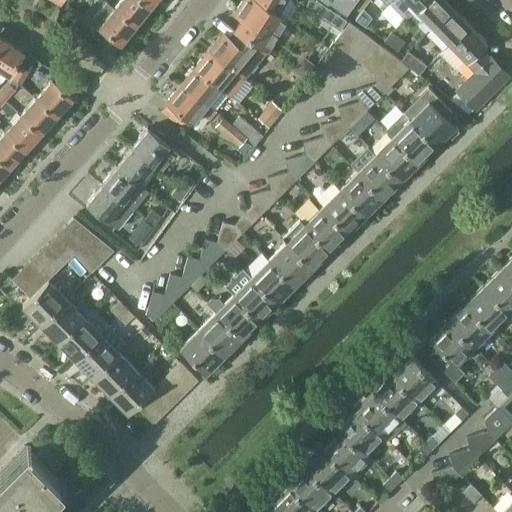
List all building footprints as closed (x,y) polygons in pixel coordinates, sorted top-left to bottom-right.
[(86,7),(76,0),(67,0),(64,4),(80,15),(86,7)] [(143,0),(118,0),(114,6),(136,23),(150,6),(143,0)] [(242,18),(236,27),(268,50),(269,49),(268,48),(287,18),(277,12),(258,0),(242,0),(241,0),(236,7),(237,11),(235,14),(242,18)] [(258,0),(277,12),(284,0),(258,0)] [(315,0),(310,9),(340,29),(347,19),(317,0),(315,0)] [(346,15),(356,0),(337,0),(333,6),(346,15)] [(390,0),(392,0),(408,16),(423,0),(384,0),(388,3),(390,0)] [(415,9),(432,26),(453,6),(447,0),(423,0),(408,16),(415,9)] [(136,23),(114,6),(98,26),(119,43),(136,23)] [(432,26),(449,43),(470,23),(453,6),(432,26)] [(334,41),(344,49),(359,28),(349,20),(334,41)] [(470,23),(449,43),(476,70),(457,89),(474,106),(508,73),(491,55),(489,57),(480,47),(487,40),(470,23)] [(223,33),(209,51),(243,79),(268,50),(236,27),(235,29),(236,30),(230,38),(223,33)] [(344,49),(354,56),(369,35),(359,28),(344,49)] [(404,41),(391,31),(384,40),(397,50),(404,41)] [(354,56),(363,63),(378,43),(369,35),(354,56)] [(2,37),(0,41),(0,67),(9,73),(23,50),(2,37)] [(378,43),(363,63),(374,71),(389,51),(378,43)] [(408,50),(401,59),(409,66),(419,74),(426,64),(408,50)] [(209,51),(195,68),(227,94),(228,93),(230,94),(243,79),(209,51)] [(374,71),(377,83),(385,90),(409,66),(401,59),(389,51),(374,71)] [(15,74),(22,79),(23,79),(31,65),(28,63),(32,56),(28,53),(15,74)] [(317,65),(303,55),(292,69),(306,80),(317,65)] [(195,68),(181,85),(215,112),(217,110),(215,109),(227,94),(195,68)] [(0,91),(0,95),(5,100),(16,89),(15,88),(22,79),(15,74),(9,82),(0,91)] [(51,79),(36,96),(57,115),(72,98),(51,79)] [(357,89),(360,101),(367,108),(385,90),(377,83),(357,89)] [(215,112),(181,85),(167,102),(192,122),(201,111),(210,119),(215,112)] [(36,96),(21,114),(41,132),(57,115),(36,96)] [(429,99),(411,117),(436,143),(455,125),(429,99)] [(271,100),(257,118),(268,127),(283,109),(271,100)] [(340,107),(343,119),(349,126),(367,108),(360,101),(340,107)] [(21,114),(5,131),(26,150),(41,132),(21,114)] [(232,124),(246,136),(256,144),(263,134),(239,114),(232,124)] [(246,136),(232,124),(223,116),(215,126),(239,145),(246,136)] [(411,117),(393,135),(418,161),(436,143),(411,117)] [(322,124),(325,136),(332,143),(349,126),(343,119),(322,124)] [(148,127),(131,147),(154,164),(162,154),(171,162),(180,152),(148,127)] [(5,131),(0,136),(0,156),(11,166),(26,150),(5,131)] [(393,135),(375,152),(401,178),(418,161),(393,135)] [(304,142),(307,154),(314,161),(332,143),(325,136),(304,142)] [(131,147),(117,165),(139,183),(139,182),(154,164),(131,147)] [(375,152),(358,170),(383,196),(401,178),(375,152)] [(286,159),(289,171),(297,178),(314,161),(307,154),(286,159)] [(0,156),(0,178),(11,166),(0,156)] [(117,165),(101,184),(133,209),(149,190),(139,182),(139,183),(117,165)] [(358,170),(340,187),(366,213),(383,196),(358,170)] [(269,176),(272,188),(279,196),(297,178),(289,171),(269,176)] [(185,174),(178,183),(188,190),(195,181),(185,174)] [(188,190),(178,183),(171,193),(181,200),(188,190)] [(133,209),(101,184),(86,202),(117,228),(133,209)] [(340,187),(322,205),(348,231),(366,213),(340,187)] [(251,194),(254,206),(261,213),(279,196),(272,188),(251,194)] [(322,205),(305,222),(330,248),(348,231),(322,205)] [(254,206),(236,224),(243,231),(261,213),(254,206)] [(152,208),(145,218),(154,225),(161,216),(152,208)] [(75,216),(66,225),(84,243),(95,232),(75,216)] [(154,225),(145,218),(137,228),(147,235),(154,225)] [(282,235),(287,240),(312,266),(330,248),(305,222),(304,223),(299,218),(282,235)] [(224,221),(218,241),(225,249),(243,231),(236,224),(224,221)] [(75,252),(84,243),(66,225),(57,234),(75,252)] [(115,248),(95,232),(84,243),(102,262),(115,248)] [(48,243),(66,261),(75,252),(57,234),(48,243)] [(206,238),(200,259),(208,266),(225,249),(218,241),(206,238)] [(287,240),(269,258),(294,284),(312,266),(287,240)] [(39,251),(57,270),(66,261),(48,243),(39,251)] [(102,262),(84,243),(75,252),(93,271),(102,262)] [(57,270),(39,251),(30,260),(48,279),(49,278),(57,270)] [(188,255),(183,276),(190,284),(208,266),(200,259),(188,255)] [(511,255),(500,267),(511,279),(511,255)] [(269,258),(251,275),(277,301),(294,284),(269,258)] [(48,279),(30,260),(21,269),(39,287),(48,279)] [(225,285),(233,293),(234,293),(259,319),(277,301),(251,275),(251,276),(242,267),(225,285)] [(511,279),(500,267),(483,284),(508,310),(511,306),(511,279)] [(40,321),(66,296),(49,278),(48,279),(39,287),(21,269),(13,277),(30,296),(22,303),(40,321)] [(171,273),(165,293),(173,301),(190,284),(183,276),(171,273)] [(483,284),(465,302),(491,327),(508,310),(483,284)] [(173,301),(165,293),(153,290),(147,312),(155,319),(173,301)] [(207,301),(216,310),(242,336),(259,319),(234,293),(233,293),(224,302),(219,297),(211,298),(207,301)] [(40,321),(58,339),(90,308),(82,299),(76,306),(66,296),(40,321)] [(110,309),(117,317),(127,307),(120,299),(110,309)] [(465,302),(447,320),(473,345),(491,327),(465,302)] [(127,307),(117,317),(124,324),(134,314),(127,307)] [(58,339),(75,357),(101,332),(84,315),(91,308),(90,308),(58,339)] [(216,310),(198,327),(224,353),(242,336),(216,310)] [(473,345),(447,320),(430,336),(456,362),(473,345)] [(75,357),(93,375),(119,350),(126,343),(109,326),(102,332),(101,332),(75,357)] [(224,353),(198,327),(180,345),(206,371),(224,353)] [(93,375),(111,393),(137,368),(119,350),(93,375)] [(393,373),(420,399),(439,380),(412,354),(393,373)] [(198,379),(180,360),(171,369),(189,387),(198,379)] [(511,369),(503,360),(496,368),(506,377),(511,371),(511,369)] [(136,404),(144,396),(153,387),(172,405),(180,396),(162,378),(154,386),(137,368),(111,393),(128,411),(136,404)] [(489,375),(498,385),(506,377),(496,368),(489,375)] [(189,387),(171,369),(162,378),(180,396),(189,387)] [(376,390),(403,417),(420,399),(393,373),(376,390)] [(511,384),(506,377),(498,385),(508,395),(511,390),(511,384)] [(172,405),(153,387),(144,396),(163,414),(172,405)] [(384,435),(388,439),(406,422),(402,418),(403,417),(376,390),(369,397),(364,393),(354,404),(358,408),(358,409),(384,435)] [(163,414),(144,396),(136,404),(154,423),(163,414)] [(455,411),(462,418),(469,411),(462,405),(455,411)] [(483,418),(487,430),(495,438),(511,421),(511,420),(497,405),(483,418)] [(340,426),(366,453),(384,435),(358,409),(340,426)] [(325,448),(351,475),(369,457),(366,454),(366,453),(340,426),(339,427),(343,430),(325,448)] [(466,436),(470,448),(478,456),(495,438),(487,430),(466,436)] [(432,434),(426,441),(432,448),(439,441),(432,434)] [(432,448),(426,441),(419,447),(426,454),(432,448)] [(26,445),(0,470),(0,511),(34,511),(64,483),(26,445)] [(306,466),(333,493),(351,475),(325,448),(318,455),(314,451),(303,461),(308,465),(306,466)] [(449,454),(452,466),(460,474),(478,456),(470,448),(449,454)] [(289,484),(316,510),(333,493),(306,466),(300,473),(296,469),(285,479),(290,483),(289,484)] [(460,474),(452,466),(432,471),(435,486),(452,482),(460,474)] [(396,470),(390,476),(397,483),(403,477),(396,470)] [(397,483),(390,476),(383,483),(390,490),(397,483)] [(463,491),(473,501),(481,493),(472,483),(463,491)] [(272,501),(282,511),(314,511),(316,510),(289,484),(272,501)] [(511,511),(511,499),(501,511),(511,511)] [(282,511),(272,501),(265,508),(260,504),(252,511),(282,511)]
